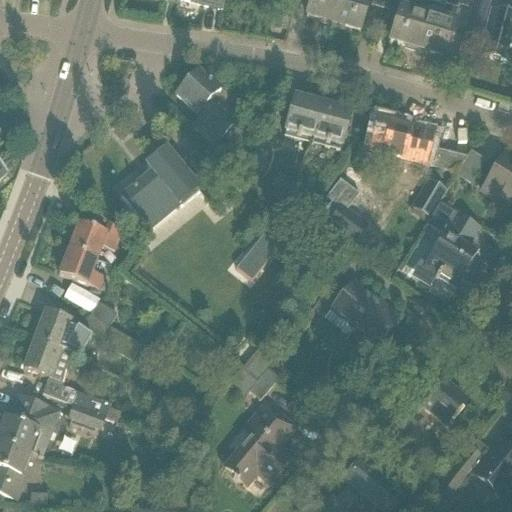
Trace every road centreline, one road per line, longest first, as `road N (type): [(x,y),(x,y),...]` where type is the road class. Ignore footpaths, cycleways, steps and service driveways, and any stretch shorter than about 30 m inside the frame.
road 1 (track): [(433,329),(182,139),(134,92)]
road 2 (residential): [(511,123),(293,63),(161,44)]
road 3 (residential): [(283,511),(433,329),(474,359)]
road 4 (tertiary): [(0,279),(49,153),(83,33)]
